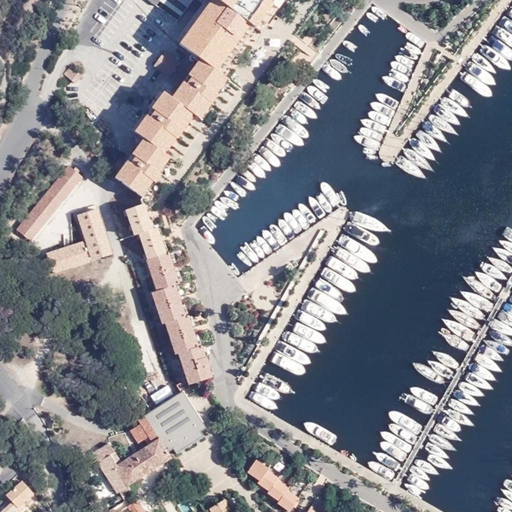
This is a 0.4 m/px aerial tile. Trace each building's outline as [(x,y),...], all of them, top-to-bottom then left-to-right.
[(203,0),(204,0),(208,3),(188,31),(178,43),(199,59),(171,97),(163,91),(134,131),(142,138),(114,176),(139,194),(150,179),(153,180),(159,173),(157,170),(167,156),(161,149),(171,136),(176,139),(182,130),(180,129),(191,113),(200,119),(217,95),(216,93),(227,78),(222,74),(255,28),(261,32),(279,8),(273,4),(276,0),(203,0)] [(208,3),(204,0),(183,28),(188,31),(208,3)] [(170,76),(179,62),(165,51),(154,64),(170,76)] [(76,83),(83,75),(72,66),(65,74),(76,83)] [(32,241),(83,177),(69,165),(17,229),(32,241)] [(152,229),(144,204),(127,210),(134,235),(139,234),(147,258),(146,258),(155,290),(152,291),(162,324),(165,323),(175,354),(178,354),(188,384),(211,377),(208,367),(209,366),(206,356),(204,356),(201,346),(198,347),(188,315),(185,316),(174,284),(178,283),(169,253),(166,254),(157,228),(152,229)] [(112,255),(98,208),(75,215),(83,241),(47,252),(52,271),(112,255)] [(201,431),(206,428),(183,392),(138,420),(143,430),(140,431),(149,445),(117,466),(115,464),(121,460),(109,443),(91,454),(115,492),(118,491),(122,498),(131,493),(127,485),(170,458),(168,453),(174,450),(176,453),(204,436),(201,431)] [(268,469),(256,460),(248,472),(258,481),(258,483),(269,492),(269,493),(278,501),(278,504),(289,511),(294,506),(295,507),(299,503),(297,501),(298,498),(288,491),(288,488),(279,481),(280,480),(268,470),(268,469)] [(21,511),(18,507),(33,494),(22,481),(7,495),(12,502),(0,511),(21,511)] [(125,506),(129,511),(147,511),(136,498),(125,506)] [(233,511),(225,499),(209,510),(210,511),(233,511)]
